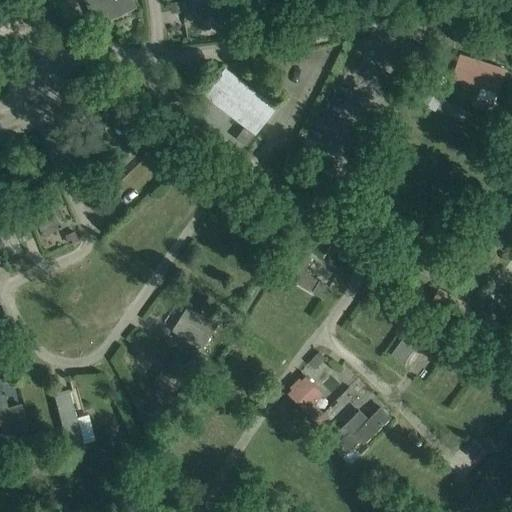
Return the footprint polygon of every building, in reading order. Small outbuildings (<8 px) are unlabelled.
[(133,0),(99,0),(108,21),(137,9),(133,0)] [(192,16),(219,12),(222,28),(237,26),(233,0),(193,0),(190,0),(192,16)] [(459,54),(452,78),(497,93),(505,69),(459,54)] [(227,85),(220,93),(218,91),(212,100),(246,126),(237,139),(246,146),(275,108),(231,75),(225,83),(227,85)] [(110,100),(100,111),(140,145),(150,134),(110,100)] [(421,121),(415,134),(448,149),(454,136),(421,121)] [(153,134),(145,144),(153,150),(161,139),(153,133),(153,134)] [(501,167),(511,173),(511,155),(508,153),(501,167)] [(56,187),(26,200),(33,214),(40,232),(56,225),(48,207),(61,201),(56,187)] [(510,231),(511,227),(511,213),(485,200),(477,214),(510,231)] [(5,207),(0,208),(0,237),(4,247),(19,241),(5,207)] [(73,231),(63,235),(67,244),(76,240),(73,231)] [(454,258),(486,275),(494,261),(462,243),(454,258)] [(312,259),(297,249),(281,273),(309,292),(318,279),(304,270),(312,259)] [(431,302),(464,319),(471,305),(439,288),(431,302)] [(184,339),(185,337),(203,349),(219,323),(188,305),(171,331),(184,339)] [(439,334),(418,318),(390,355),(402,364),(416,345),(426,352),(439,334)] [(317,351),(307,363),(314,369),(324,357),(317,351)] [(188,372),(169,359),(149,388),(168,401),(188,372)] [(304,375),(286,392),(314,421),(322,412),(313,402),(322,393),(304,375)] [(54,393),(68,448),(83,444),(69,389),(54,393)] [(0,436),(29,429),(22,403),(0,409),(0,436)] [(350,430),(336,444),(346,454),(360,440),(364,444),(391,417),(379,406),(368,418),(361,411),(346,425),(350,430)]
